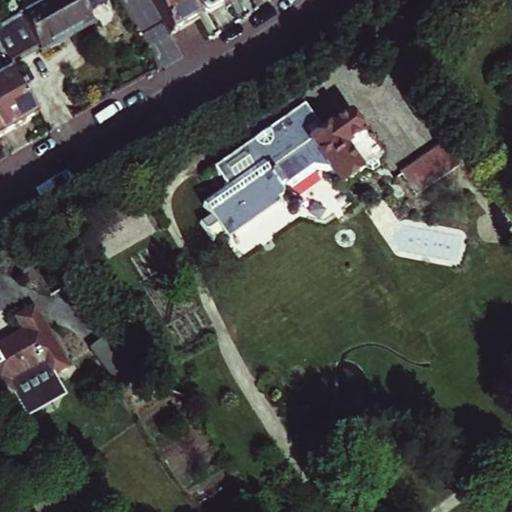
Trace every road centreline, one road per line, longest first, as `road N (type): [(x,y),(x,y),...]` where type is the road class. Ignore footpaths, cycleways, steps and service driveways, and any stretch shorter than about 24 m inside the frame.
road 1 (secondary): [(0,218),(278,56),(352,0)]
road 2 (secondary): [(317,0),(0,194)]
